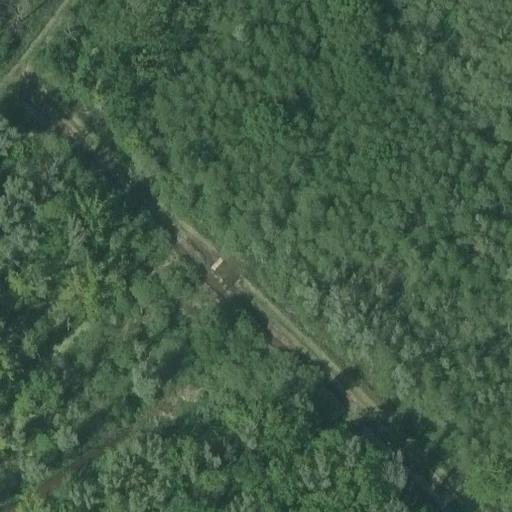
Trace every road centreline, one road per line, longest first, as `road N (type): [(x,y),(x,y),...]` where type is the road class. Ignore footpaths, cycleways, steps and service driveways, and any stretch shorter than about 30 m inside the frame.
road 1 (track): [(0,57),(474,511)]
road 2 (track): [(87,141),(177,0)]
